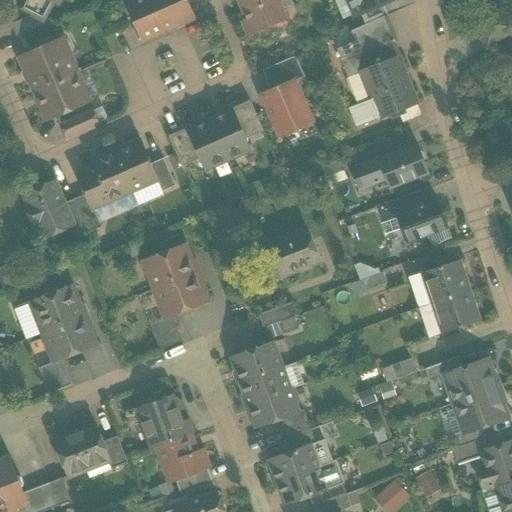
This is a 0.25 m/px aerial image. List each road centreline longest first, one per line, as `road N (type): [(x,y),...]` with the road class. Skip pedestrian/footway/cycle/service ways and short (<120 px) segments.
road 1 (residential): [(35,161),(244,72),(212,0)]
road 2 (residential): [(0,435),(203,354)]
road 3 (residential): [(474,186),(447,100),(431,0)]
road 4 (residential): [(260,511),(203,354)]
road 5 (residential): [(511,308),(474,186)]
